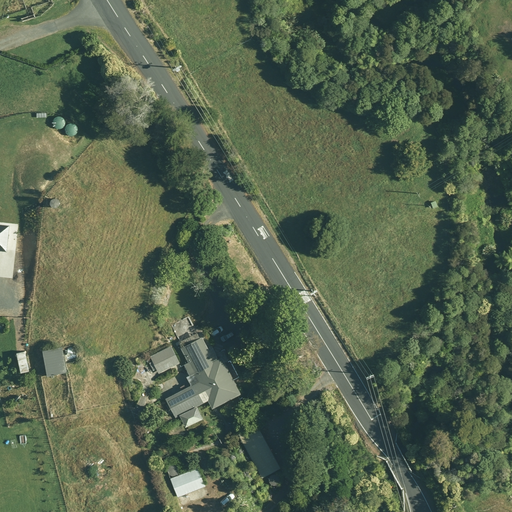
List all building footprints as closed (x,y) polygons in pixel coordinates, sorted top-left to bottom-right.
[(8,225),(0,224),(0,248),(6,249),(8,225)] [(168,399),(175,416),(181,414),(187,427),(189,426),(204,419),(198,406),(209,401),(213,408),(241,395),(218,346),(209,350),(203,337),(181,347),(193,373),(187,376),(193,388),(168,399)] [(181,363),(173,346),(151,357),(159,374),(181,363)] [(67,372),(63,348),(45,351),(49,376),(67,372)] [(278,462),(259,427),(240,437),(259,472),(278,462)] [(206,486),(199,467),(171,479),(179,497),(206,486)]
